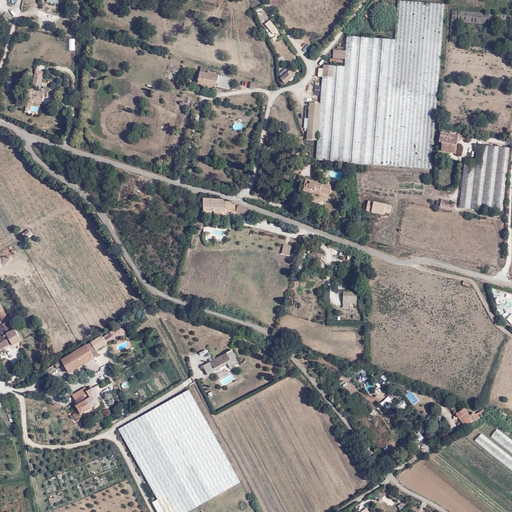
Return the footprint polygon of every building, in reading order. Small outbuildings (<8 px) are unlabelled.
[(324,64),(324,68),(324,76),(321,102),(319,139),(317,160),(432,169),(446,4),(402,0),(399,0),(397,39),(349,35),(348,50),(347,58),(346,65),(324,64)] [(511,14),(452,10),(450,42),(511,45),(511,14)] [(270,20),(265,24),(272,34),(278,30),(270,20)] [(302,49),(306,52),(311,47),(308,44),(302,49)] [(334,58),(347,58),(348,50),(334,49),(334,58)] [(175,79),(177,67),(167,65),(165,78),(175,79)] [(210,68),(201,67),(198,83),(217,87),(219,74),(209,72),(210,68)] [(291,68),(281,78),(286,84),(296,74),(291,68)] [(44,71),(36,69),(33,84),(41,86),(44,71)] [(34,88),(31,88),(30,90),(26,89),(24,95),(30,97),(29,101),(42,105),(44,98),(47,99),(49,93),(42,92),(43,90),(41,90),(40,91),(34,90),(34,88)] [(319,139),(321,102),(311,102),(308,138),(319,139)] [(465,140),(466,134),(458,133),(458,136),(441,133),(440,145),(441,145),(441,151),(456,153),(458,139),(465,140)] [(502,212),(510,148),(478,144),(476,160),(465,158),(459,208),(502,212)] [(304,183),(302,190),(330,198),(332,190),(322,188),(323,184),(310,181),(309,184),(304,183)] [(238,201),(205,199),(204,214),(227,216),(227,213),(238,214),(238,211),(238,201)] [(394,204),(368,199),(365,212),(384,216),(386,213),(392,214),(394,204)] [(450,201),(441,200),(440,206),(455,208),(455,204),(450,204),(450,201)] [(251,210),(240,205),(238,211),(246,215),(251,210)] [(27,238),(32,234),(28,229),(19,236),(22,240),(25,236),(27,238)] [(292,246),(284,244),(282,253),(290,254),(292,246)] [(312,247),(310,257),(321,259),(323,249),(312,247)] [(357,303),(358,292),(343,291),(343,302),(357,303)] [(24,341),(0,302),(0,350),(12,343),(15,347),(24,341)] [(102,333),(60,359),(69,374),(96,358),(93,353),(109,343),(102,333)] [(232,349),(203,366),(208,375),(227,364),(230,369),(240,363),(232,349)] [(359,373),(362,381),(371,377),(368,369),(359,373)] [(90,384),(71,394),(77,404),(76,406),(80,411),(74,415),(78,421),(87,417),(86,414),(96,408),(100,407),(101,404),(100,402),(90,384)] [(189,389),(118,429),(164,511),(188,511),(241,482),(189,389)] [(402,409),(407,403),(402,399),(397,405),(402,409)] [(243,404),(271,462),(276,460),(248,402),(243,404)] [(264,466),(269,463),(241,406),(236,408),(264,466)] [(466,408),(456,414),(459,418),(460,418),(466,427),(488,414),(485,409),(477,414),(476,412),(471,415),(466,408)] [(233,410),(228,412),(255,471),(261,468),(233,410)] [(250,474),(255,471),(225,414),(220,417),(250,474)] [(415,437),(420,441),(423,436),(419,433),(415,437)] [(313,511),(288,459),(283,461),(307,511),(313,511)] [(303,511),(280,462),(275,465),(297,511),(303,511)] [(294,511),(273,467),(268,469),(288,511),(294,511)] [(252,477),(269,511),(275,511),(257,474),(252,477)]
